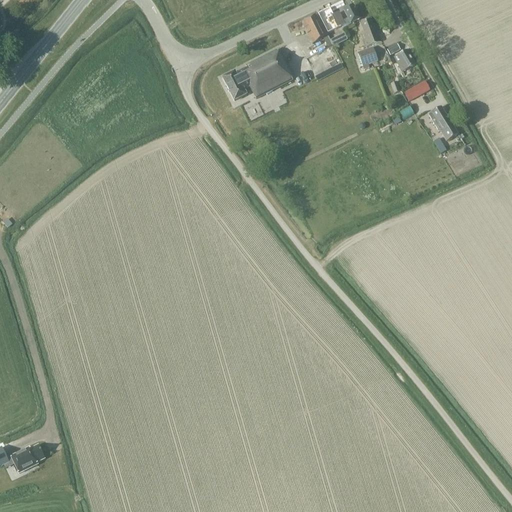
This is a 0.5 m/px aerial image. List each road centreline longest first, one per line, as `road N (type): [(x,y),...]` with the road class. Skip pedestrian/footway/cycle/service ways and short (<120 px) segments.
road 1 (unclassified): [(511,501),(197,114),(179,66)]
road 2 (tertiary): [(179,66),(327,0)]
road 3 (primary): [(0,102),(81,0)]
